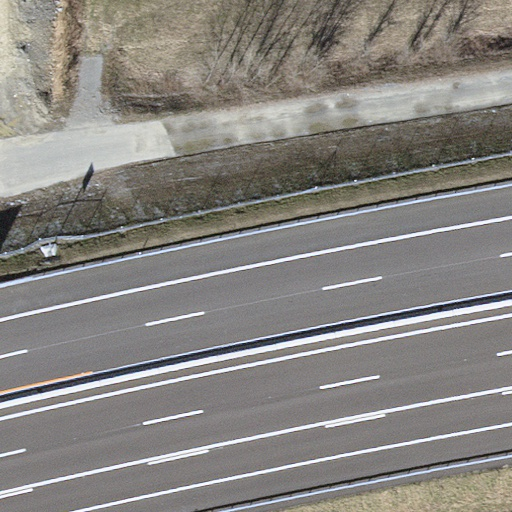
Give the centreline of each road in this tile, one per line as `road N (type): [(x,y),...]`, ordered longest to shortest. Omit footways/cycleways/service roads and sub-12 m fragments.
road 1 (motorway): [(0,456),(511,354)]
road 2 (motorway): [(511,254),(0,355)]
road 3 (residential): [(0,175),(194,134),(511,101)]
